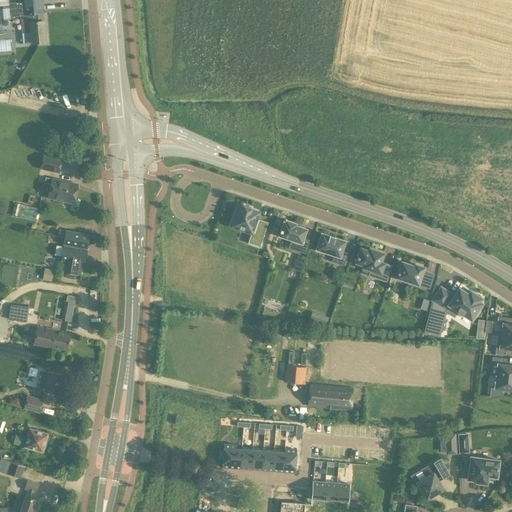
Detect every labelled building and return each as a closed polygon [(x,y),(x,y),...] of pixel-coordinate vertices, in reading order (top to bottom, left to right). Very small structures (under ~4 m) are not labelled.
[(43,13),(41,0),(22,0),(23,2),(8,3),(7,0),(0,0),(0,18),(9,18),(9,16),(21,15),(24,43),(45,42),(44,21),(41,21),(41,13),(43,13)] [(57,173),(60,161),(42,157),(39,170),(57,173)] [(50,185),(47,198),(73,203),(77,185),(44,178),(43,184),(50,185)] [(37,209),(14,204),(11,216),(35,222),(37,209)] [(251,208),(243,205),(243,206),(238,204),(231,225),(252,232),(248,243),(261,247),(269,222),(257,218),(259,212),(251,209),(251,208)] [(298,251),(305,253),(310,240),(303,238),(306,229),(295,226),(295,224),(286,221),(286,223),(284,222),(281,229),(280,229),(280,231),(281,232),(279,235),(291,239),(290,242),(300,245),(298,251)] [(65,238),(64,244),(87,248),(89,235),(66,231),(66,232),(59,230),(58,237),(65,238)] [(332,262),(343,266),(348,253),(341,251),(344,241),(334,238),(335,237),(330,235),(329,236),(320,233),(316,242),(319,243),(317,249),(334,255),(332,262)] [(81,265),(84,265),(87,251),(57,245),(55,256),(62,257),(61,261),(68,262),(66,273),(80,275),(81,265)] [(369,251),(361,248),(358,257),(357,256),(357,258),(356,262),(364,265),(363,267),(370,270),(368,275),(386,281),(391,266),(381,262),(382,257),(380,256),(381,253),(369,249),(369,251)] [(294,268),(301,271),(305,258),(299,256),(294,268)] [(426,273),(422,272),(424,267),(415,264),(414,266),(401,262),(398,272),(398,271),(397,274),(396,278),(409,282),(418,285),(418,284),(429,288),(433,274),(426,272),(426,273)] [(45,267),(44,279),(53,280),(54,268),(45,267)] [(433,300),(425,332),(440,336),(446,312),(454,317),(458,311),(471,320),(482,303),(480,301),(482,298),(474,293),(473,295),(469,292),(468,294),(459,288),(453,297),(450,295),(451,294),(441,287),(432,300),(433,300)] [(424,299),(421,309),(430,311),(432,302),(424,299)] [(18,320),(20,306),(11,305),(8,319),(18,320)] [(29,308),(20,306),(18,320),(27,321),(29,308)] [(272,309),(272,311),(264,308),(262,314),(283,321),(285,313),(277,311),(277,310),(276,310),(272,309)] [(511,335),(511,324),(511,318),(503,317),(501,334),(511,335)] [(486,321),(478,319),(477,329),(485,330),(486,321)] [(15,324),(14,336),(28,337),(28,325),(15,324)] [(53,349),(53,348),(67,351),(70,335),(56,332),(56,331),(37,327),(33,345),(53,349)] [(511,335),(501,334),(500,347),(496,347),(495,353),(507,354),(508,348),(511,348),(511,335)] [(511,376),(511,365),(506,364),(506,358),(494,357),(494,363),(498,363),(496,374),(511,376)] [(304,383),(305,366),(288,365),(286,382),(304,383)] [(45,387),(44,391),(57,394),(62,375),(48,372),(47,379),(41,378),(40,386),(45,387)] [(511,376),(496,374),(494,387),(491,387),(489,396),(501,396),(502,389),(511,389),(511,376)] [(308,405),(351,409),(353,387),(309,384),(308,405)] [(26,396),(23,408),(39,412),(43,400),(26,396)] [(13,443),(25,446),(42,451),(47,434),(30,429),(27,438),(15,434),(13,443)] [(456,434),(445,435),(446,456),(457,455),(456,434)] [(468,434),(459,434),(460,453),(469,452),(468,434)] [(224,444),(222,467),(240,468),(242,449),(236,448),(236,445),(224,444)] [(242,449),(240,468),(251,469),(253,447),(241,446),(241,449),(242,449)] [(253,447),(251,469),(262,470),(264,448),(253,447)] [(264,448),(262,470),(273,471),(274,449),(264,448)] [(285,450),(283,472),(295,473),(297,449),(284,448),(284,450),(285,450)] [(274,449),(273,471),(283,472),(285,450),(284,450),(274,449)] [(464,457),(464,464),(469,465),(467,479),(476,480),(476,482),(486,483),(487,479),(494,480),(494,477),(496,477),(498,460),(488,459),(488,461),(480,460),(481,458),(468,456),(464,457)] [(419,471),(424,479),(417,482),(426,498),(428,497),(429,499),(434,495),(433,494),(442,489),(437,480),(442,477),(442,478),(450,474),(440,458),(433,462),(433,463),(419,471)] [(12,462),(8,474),(20,478),(24,466),(12,462)] [(32,511),(37,500),(32,499),(34,492),(36,493),(39,483),(28,479),(24,489),(27,490),(24,498),(19,511),(32,511)] [(324,500),(325,482),(313,481),(311,500),(324,500)] [(335,501),(337,483),(325,482),(324,500),(335,501)] [(337,483),(335,501),(348,502),(349,484),(337,483)] [(347,511),(348,507),(347,507),(311,504),(305,504),(305,503),(281,501),(279,511),(347,511)]
